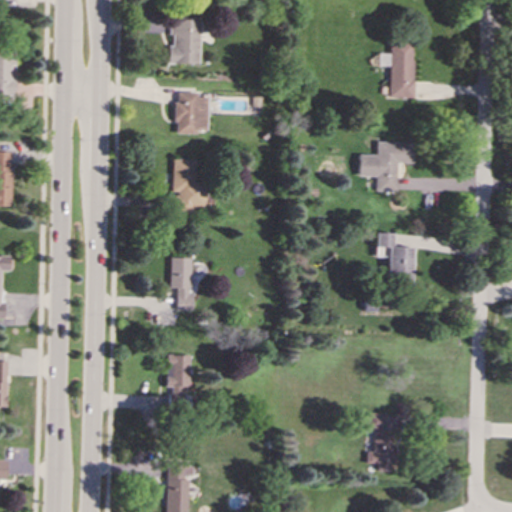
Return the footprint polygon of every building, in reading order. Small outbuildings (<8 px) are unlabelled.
[(166,62),(196,63),(198,20),(169,19),(168,46),(167,46),(166,62)] [(409,97),(411,41),(387,40),(385,96),(409,97)] [(0,94),(12,95),(13,50),(0,49),(0,94)] [(206,96),(196,96),(196,92),(173,91),(172,132),(195,133),(195,129),(205,130),(206,96)] [(356,175),(372,176),(372,191),(393,191),(393,162),(409,162),(409,142),(374,141),(373,154),(356,154),(356,175)] [(9,151),(0,151),(0,205),(8,206),(9,151)] [(192,181),(192,158),(169,158),(169,193),(171,193),(171,211),(190,212),(190,207),(203,207),(204,181),(192,181)] [(389,246),(389,232),(373,232),(372,256),(384,256),(384,280),(409,280),(410,246),(389,246)] [(190,309),(190,294),(187,294),(188,257),(168,257),(167,287),(173,287),(173,309),(190,309)] [(186,354),(164,355),(165,401),(181,401),(181,387),(186,387),(186,354)] [(382,413),(365,413),(365,428),(370,428),(370,451),(363,451),(363,463),(374,463),(374,470),(389,470),(389,433),(382,433),(382,413)] [(184,511),(185,474),(189,474),(189,465),(164,464),(162,511),(184,511)]
